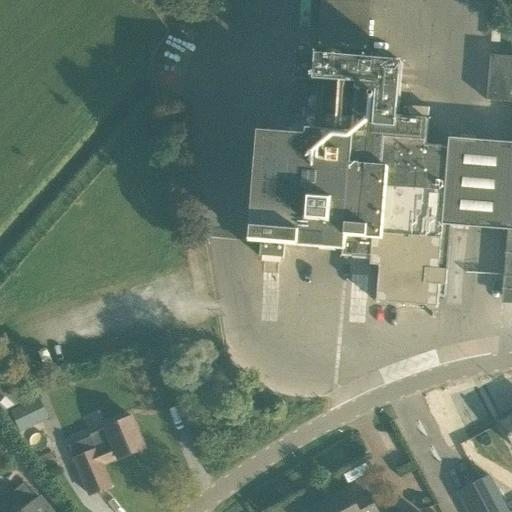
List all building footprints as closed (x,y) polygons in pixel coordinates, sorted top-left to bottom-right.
[(367,51),(371,0),(321,0),(318,47),(367,51)] [(511,170),(508,229),(507,234),(504,277),(508,277),(508,284),(506,284),(505,299),(511,299),(511,55),(492,54),(488,99),(511,101),(511,170)] [(354,133),(313,130),(307,129),(307,135),(259,131),(250,242),(261,243),(260,257),(284,259),(285,245),(342,249),(342,256),(372,258),(371,266),(380,267),(377,303),(379,303),(379,301),(435,306),(435,308),(437,308),(440,271),(439,271),(450,145),(426,144),(428,119),(398,117),(402,64),(298,55),(296,79),(358,84),(354,133)] [(511,299),(505,299),(504,316),(502,330),(511,330),(511,299)] [(28,400),(9,409),(20,432),(42,421),(33,400),(29,402),(28,400)] [(119,460),(145,448),(132,417),(105,429),(90,435),(90,437),(69,446),(90,495),(112,486),(103,465),(118,459),(119,460)] [(511,417),(502,423),(511,441),(511,417)] [(458,493),(468,511),(511,511),(510,511),(509,511),(490,476),(458,493)] [(377,511),(367,492),(353,500),(348,490),(307,511),(377,511)] [(51,511),(40,498),(23,511),(51,511)]
